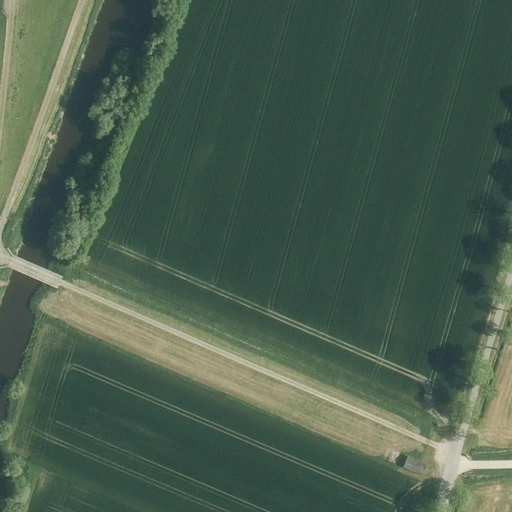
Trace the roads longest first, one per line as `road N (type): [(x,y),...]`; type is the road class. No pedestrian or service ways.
road 1 (track): [(455,453),(0,256)]
road 2 (unclassified): [(442,511),(511,274)]
road 3 (track): [(81,0),(0,231)]
road 4 (track): [(11,0),(0,133)]
